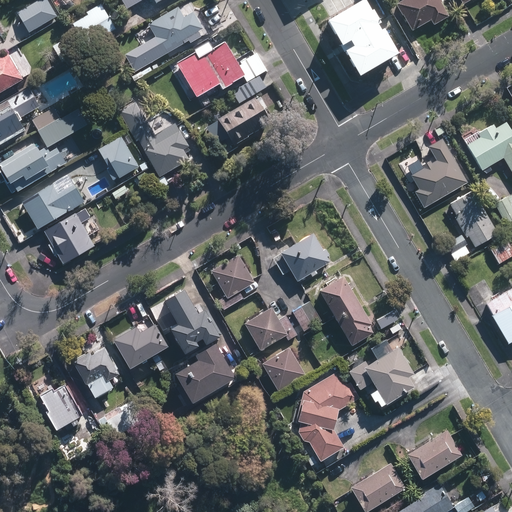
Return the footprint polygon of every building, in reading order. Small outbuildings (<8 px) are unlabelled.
[(46,0),(39,0),(18,12),(30,34),(57,19),(46,0)] [(138,0),(117,0),(124,10),(138,0)] [(357,0),(325,17),(359,80),(397,59),(366,0),(357,0)] [(435,9),(429,0),(394,0),(383,7),(401,37),(419,26),(422,30),(448,14),(441,4),(435,9)] [(449,0),(454,9),(469,0),(449,0)] [(213,2),(193,14),(202,29),(222,16),(213,2)] [(109,30),(92,4),(71,18),(88,44),(109,30)] [(177,16),(171,7),(141,25),(148,36),(133,45),(145,66),(162,55),(160,51),(168,46),(171,51),(199,34),(185,11),(177,16)] [(181,62),(201,97),(248,71),(230,39),(201,54),(200,52),(181,62)] [(10,51),(0,55),(0,91),(24,80),(10,51)] [(25,92),(0,105),(0,140),(17,132),(12,122),(35,110),(25,92)] [(266,124),(248,96),(202,125),(220,153),(266,124)] [(79,128),(68,109),(52,118),(47,109),(27,120),(42,147),(79,128)] [(133,123),(126,109),(115,115),(121,129),(133,123)] [(182,145),(159,111),(126,133),(155,178),(184,159),(177,149),(182,145)] [(479,170),(501,157),(511,175),(511,135),(503,121),(492,128),(489,124),(461,140),(479,170)] [(420,207),(465,181),(439,136),(425,144),(433,159),(407,173),(414,187),(410,189),(420,207)] [(134,168),(116,137),(74,161),(101,208),(136,188),(127,172),(134,168)] [(35,142),(0,162),(0,181),(8,195),(72,158),(62,142),(42,153),(35,142)] [(31,227),(63,209),(59,203),(65,200),(61,194),(72,188),(62,170),(14,196),(31,227)] [(184,185),(169,193),(175,203),(190,195),(184,185)] [(469,189),(445,203),(453,215),(450,217),(463,237),(465,236),(471,247),(495,232),(469,189)] [(491,203),(506,227),(507,227),(510,232),(511,230),(511,192),(504,197),(504,196),(491,203)] [(92,246),(73,212),(38,230),(56,265),(92,246)] [(315,228),(280,249),(298,278),(333,256),(315,228)] [(464,244),(458,233),(442,242),(448,253),(464,244)] [(495,262),(511,252),(511,251),(504,237),(487,247),(495,262)] [(245,286),(229,258),(226,259),(198,275),(215,304),(245,286)] [(368,330),(335,276),(311,291),(343,345),(368,330)] [(511,284),(511,283),(481,300),(487,311),(486,312),(503,341),(511,335),(511,284)] [(187,360),(166,372),(184,404),(230,378),(178,288),(154,302),(187,360)] [(297,305),(276,318),(288,337),(309,324),(297,305)] [(261,308),(229,328),(248,357),(279,337),(261,308)] [(125,323),(102,337),(121,370),(159,348),(146,325),(131,333),(125,323)] [(378,404),(407,388),(401,376),(408,372),(395,349),(405,344),(397,330),(365,348),(371,359),(360,365),(356,358),(340,367),(355,394),(368,387),(378,404)] [(95,344),(63,362),(85,400),(116,382),(95,344)] [(296,379),(279,349),(251,365),(268,394),(296,379)] [(334,451),(322,432),(327,412),(345,402),(328,372),(301,388),(292,401),(288,430),(310,463),(334,451)] [(75,417),(57,381),(35,391),(44,408),(41,410),(50,428),(75,417)] [(138,394),(122,404),(124,408),(119,411),(129,427),(150,414),(138,394)] [(424,478),(463,455),(448,429),(409,452),(424,478)] [(356,511),(397,489),(383,464),(342,487),(356,511)] [(400,511),(444,511),(454,507),(439,483),(424,492),(425,493),(399,509),(400,511)] [(469,496),(455,505),(459,511),(464,511),(475,506),(469,496)]
